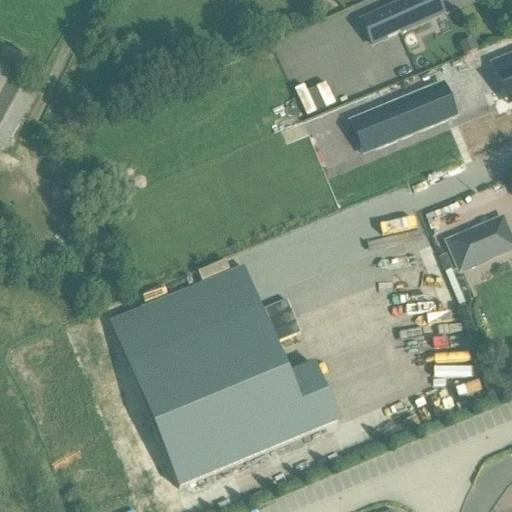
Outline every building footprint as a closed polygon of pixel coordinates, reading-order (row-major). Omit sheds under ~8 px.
[(372,47),(442,16),(434,0),(413,0),(361,23),(372,47)] [(511,0),(474,0),(475,2),(478,0),(488,0),(497,22),(511,16),(511,0)] [(459,50),(464,60),(477,55),(473,44),(459,50)] [(511,57),(491,66),(502,92),(507,104),(507,106),(509,105),(511,103),(511,57)] [(0,151),(6,155),(42,89),(0,66),(0,151)] [(381,89),(397,83),(392,70),(376,75),(381,89)] [(456,119),(442,86),(350,124),(363,157),(456,119)] [(316,181),(275,198),(285,222),(326,205),(316,181)] [(511,244),(505,228),(478,239),(476,234),(448,247),(458,271),(485,260),(487,264),(510,255),(508,249),(511,247),(511,244)] [(244,274),(110,328),(178,491),(338,425),(313,367),(287,377),(244,274)] [(378,328),(382,341),(364,347),(370,367),(424,352),(418,332),(412,334),(408,319),(378,328)]
